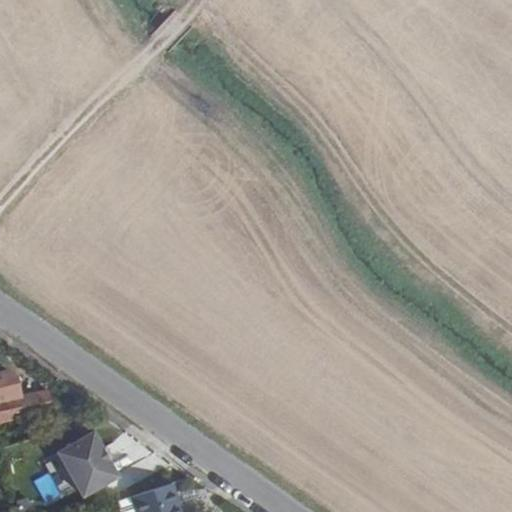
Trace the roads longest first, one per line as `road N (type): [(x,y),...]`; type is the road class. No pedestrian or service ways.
road 1 (residential): [(0,306),(289,511)]
road 2 (track): [(192,0),(0,211)]
